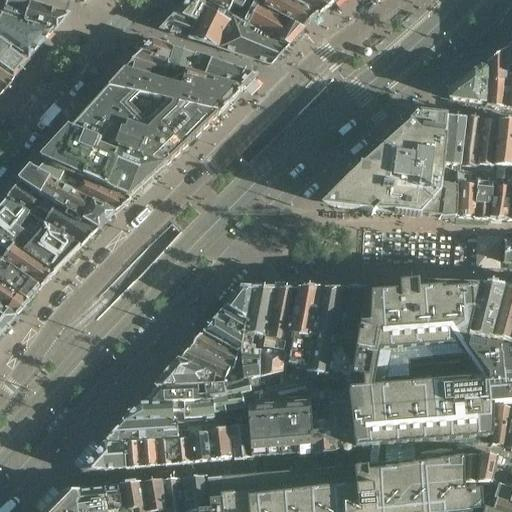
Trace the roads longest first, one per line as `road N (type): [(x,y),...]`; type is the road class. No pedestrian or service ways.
road 1 (tertiary): [(397,0),(284,91),(74,305),(0,398)]
road 2 (residential): [(144,0),(0,157)]
